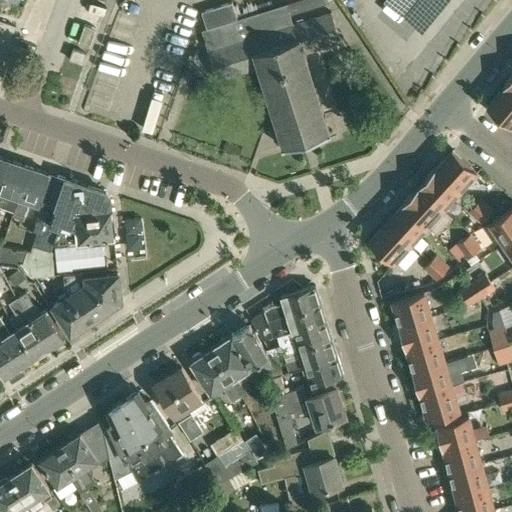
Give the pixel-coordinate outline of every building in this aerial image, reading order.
[(232,1),(201,11),(206,27),(237,17),(232,1)] [(206,27),(202,29),(208,50),(217,79),(258,66),(282,144),(279,145),(280,147),(300,141),(312,137),(332,131),(332,129),(329,130),(304,51),(340,40),(331,11),(292,23),(290,13),(286,3),(257,12),(237,18),(206,27)] [(0,48),(6,51),(15,26),(0,20),(0,48)] [(84,24),(78,41),(89,45),(95,28),(84,24)] [(69,58),(83,63),(86,52),(73,48),(69,58)] [(511,74),(503,85),(511,92),(511,74)] [(511,92),(503,85),(502,86),(503,87),(488,105),(511,125),(511,92)] [(477,172),(452,149),(436,167),(435,166),(434,167),(459,191),(477,172)] [(0,205),(16,211),(30,166),(8,158),(0,181),(0,205)] [(28,200),(31,201),(39,203),(50,172),(30,166),(16,211),(15,215),(22,218),(28,200)] [(434,167),(418,185),(443,208),(459,191),(434,167)] [(106,191),(50,172),(39,203),(43,205),(34,231),(38,233),(33,246),(51,252),(54,244),(79,239),(115,234),(110,196),(106,191)] [(427,226),(443,208),(418,185),(401,203),(427,226)] [(480,197),(474,204),(487,215),(493,209),(480,197)] [(402,204),(386,221),(411,244),(427,226),(401,203),(402,204)] [(481,222),(487,215),(474,204),(468,210),(481,222)] [(504,242),(511,236),(511,206),(490,222),(504,242)] [(394,262),(411,244),(386,221),(370,239),(394,262)] [(471,233),(463,238),(473,252),(480,247),(471,233)] [(466,257),(473,252),(463,238),(456,243),(466,257)] [(5,245),(0,260),(22,263),(26,249),(5,245)] [(436,254),(430,261),(443,272),(449,266),(436,254)] [(436,279),(443,272),(430,261),(424,267),(436,279)] [(23,264),(31,275),(54,275),(53,263),(23,264)] [(67,277),(69,290),(89,320),(122,298),(119,272),(82,276),(67,277)] [(476,289),(490,280),(485,272),(471,282),(476,289)] [(490,280),(476,289),(481,296),(495,287),(490,280)] [(281,293),(284,300),(287,312),(323,301),(317,282),(281,293)] [(476,289),(471,282),(457,291),(461,298),(476,289)] [(476,289),(461,298),(466,306),(481,296),(476,289)] [(62,299),(54,304),(72,331),(89,320),(69,290),(68,291),(60,296),(62,299)] [(50,345),(66,335),(47,307),(41,312),(27,291),(18,296),(50,345)] [(398,323),(398,325),(431,315),(424,291),(392,300),(399,323),(398,323)] [(35,355),(50,345),(18,296),(18,298),(17,297),(10,301),(16,311),(9,316),(17,328),(35,355)] [(284,300),(273,303),(263,308),(250,318),(252,321),(261,339),(277,334),(293,330),(328,319),(323,301),(287,312),(284,300)] [(492,322),(493,328),(497,327),(505,325),(500,309),(492,312),(492,322)] [(0,332),(21,364),(35,355),(17,328),(11,331),(0,314),(0,332)] [(438,338),(431,315),(398,325),(405,348),(438,338)] [(328,319),(293,330),(277,334),(279,344),(268,347),(273,356),(283,353),(334,336),(328,319)] [(273,360),(249,323),(233,334),(253,364),(252,365),(256,371),(255,372),(260,381),(268,378),(266,368),(274,365),(272,361),(273,360)] [(505,325),(497,327),(502,344),(510,341),(505,325)] [(502,344),(497,327),(493,328),(489,330),(494,346),(502,344)] [(21,364),(0,332),(0,364),(6,374),(21,364)] [(245,378),(255,372),(256,371),(252,365),(253,364),(233,334),(232,333),(212,346),(243,393),(251,388),(245,378)] [(339,354),(334,336),(283,353),(285,361),(288,370),(304,365),(339,354)] [(445,361),(438,338),(405,348),(405,349),(407,348),(413,369),(411,369),(412,371),(445,361)] [(511,359),(511,347),(510,341),(502,344),(507,361),(511,359)] [(502,344),(494,346),(498,363),(507,361),(502,344)] [(247,401),(243,393),(212,346),(192,360),(212,391),(228,380),(232,387),(228,390),(239,406),(247,401)] [(310,383),(345,372),(339,354),(304,365),(310,383)] [(419,394),(452,384),(445,361),(412,371),(419,394)] [(266,368),(268,378),(272,377),(281,374),(282,374),(280,363),(274,365),(266,368)] [(156,383),(176,413),(202,396),(182,366),(156,383)] [(272,377),(277,392),(285,390),(281,374),(272,377)] [(313,393),(310,383),(285,390),(277,392),(271,394),(287,445),(297,442),(290,418),(315,410),(319,423),(336,418),(336,416),(347,413),(338,385),(313,393)] [(427,418),(433,416),(459,408),(452,384),(419,394),(419,395),(420,395),(427,418)] [(500,401),(511,397),(511,388),(498,393),(500,401)] [(139,389),(125,399),(154,449),(156,447),(165,461),(167,464),(173,460),(180,471),(189,465),(182,455),(184,453),(168,429),(171,427),(151,397),(147,400),(139,389)] [(511,397),(500,401),(503,410),(511,407),(511,397)] [(115,421),(149,472),(165,461),(156,447),(154,449),(125,399),(109,410),(115,421)] [(192,413),(181,421),(180,421),(192,439),(204,431),(192,413)] [(468,414),(435,423),(442,448),(475,439),(468,414)] [(111,455),(105,427),(103,417),(103,416),(60,444),(88,485),(95,481),(86,466),(98,458),(100,462),(111,455)] [(115,421),(105,427),(111,455),(117,477),(132,470),(137,479),(149,472),(115,421)] [(205,462),(219,485),(257,461),(235,427),(210,443),(217,454),(205,462)] [(245,439),(257,457),(268,449),(256,432),(245,439)] [(481,462),(475,439),(442,448),(442,449),(443,449),(449,471),(481,462)] [(343,480),(335,453),(318,458),(314,443),(291,450),(292,453),(273,458),(274,462),(258,466),(262,480),(296,470),(301,488),(304,490),(313,487),(313,488),(343,480)] [(88,485),(60,444),(40,458),(57,485),(71,475),(81,490),(88,485)] [(61,504),(54,494),(50,487),(33,462),(11,476),(28,502),(38,495),(42,501),(47,498),(54,508),(61,504)] [(488,485),(481,462),(449,471),(456,494),(488,485)] [(202,463),(176,479),(187,496),(213,481),(202,463)] [(0,483),(0,505),(4,511),(34,511),(35,511),(28,502),(11,476),(0,483)] [(103,511),(88,485),(81,490),(93,511),(103,511)] [(488,485),(456,494),(460,511),(480,511),(494,508),(488,485)]
